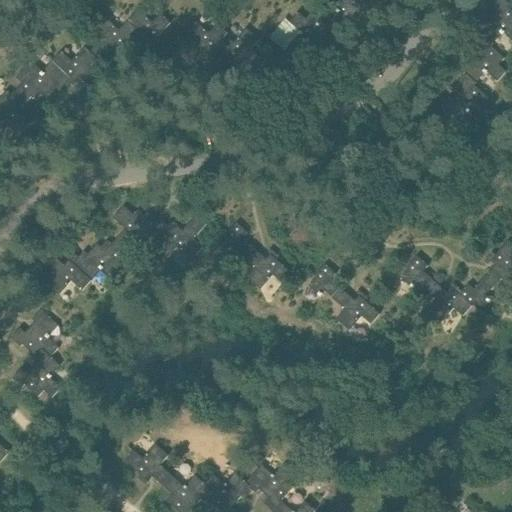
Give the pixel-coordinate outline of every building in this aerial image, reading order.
[(364,0),(364,1),(362,2),(359,0),(326,0),(338,10),(327,22),(338,32),(346,38),(355,28),(352,25),(360,15),(366,19),(374,9),(383,16),(391,6),(388,4),(391,0),(364,0)] [(511,40),(511,10),(509,7),(511,5),(505,0),(497,0),(492,6),(497,11),(487,22),(484,19),(475,29),(483,36),(494,46),(504,34),(511,40)] [(139,9),(127,22),(136,31),(123,45),(127,48),(133,53),(143,42),(147,38),(152,42),(149,45),(152,49),(161,39),(157,37),(170,22),(161,14),(153,22),(139,9)] [(338,32),(327,22),(326,24),(312,12),(306,19),(298,12),(289,22),(302,33),(291,44),(295,47),(295,48),(309,60),(318,50),(315,47),(324,37),(330,41),(338,32)] [(90,52),(97,60),(99,62),(110,50),(113,46),(118,50),(115,54),(119,57),(127,48),(123,45),(136,31),(127,22),(119,30),(105,17),(93,30),(102,38),(90,52)] [(217,46),(226,36),(228,33),(218,24),(210,33),(196,21),(184,34),(194,42),(181,57),(192,66),(202,54),(201,54),(205,49),(210,54),(209,55),(213,58),(220,49),(217,46)] [(234,43),(226,36),(217,46),(220,49),(231,58),(228,61),(238,70),(241,66),(237,63),(242,58),(246,62),(257,72),(266,62),(252,49),(260,40),(247,28),(234,43)] [(492,47),(494,46),(483,36),(475,46),(480,50),(471,61),(467,58),(458,68),(466,76),(477,85),(487,73),(499,83),(508,73),(500,66),(506,59),(492,47)] [(62,51),(53,61),(70,78),(64,84),(65,85),(70,89),(76,82),(75,81),(79,77),(83,80),(83,81),(94,91),(104,81),(90,68),(97,60),(90,52),(85,47),(72,61),(62,51)] [(59,85),(62,88),(65,85),(64,84),(70,78),(53,61),(43,72),(32,61),(16,78),(23,84),(12,95),(11,96),(23,107),(32,97),(36,101),(42,95),(46,98),(59,85)] [(475,87),(477,85),(466,76),(458,85),(463,90),(454,101),(451,98),(442,108),(460,124),(470,112),(482,123),(491,112),(483,105),(489,99),(475,87)] [(0,98),(0,126),(5,131),(10,127),(19,136),(30,124),(18,112),(23,107),(11,96),(12,95),(7,91),(0,98)] [(147,239),(158,249),(174,231),(168,225),(164,221),(162,224),(149,212),(145,216),(138,210),(134,215),(124,206),(114,217),(126,229),(120,235),(132,246),(137,251),(147,239)] [(173,220),(168,225),(174,231),(158,249),(168,258),(178,247),(192,260),(204,247),(194,239),(207,225),(197,216),(183,230),(179,227),(180,226),(173,220)] [(242,254),(250,245),(242,238),(247,232),(236,222),(225,233),(227,235),(219,244),(231,255),(236,249),(242,254)] [(122,258),(132,246),(120,235),(112,244),(108,240),(102,247),(98,243),(86,257),(83,254),(79,258),(73,265),(91,282),(102,270),(113,280),(128,264),(122,258)] [(482,282),(492,291),(505,277),(511,283),(511,259),(511,258),(511,243),(509,241),(498,253),(495,250),(485,262),(488,266),(491,262),(496,266),(482,282)] [(266,259),(250,245),(242,254),(241,255),(255,268),(247,277),(260,289),(273,275),(282,283),(291,273),(279,262),(282,259),(270,248),(267,252),(270,255),(266,259)] [(83,291),(91,282),(73,265),(79,258),(75,253),(68,260),(70,261),(65,266),(61,262),(50,251),(41,262),(55,274),(46,284),(59,295),(72,281),(83,291)] [(423,290),(432,281),(423,274),(428,268),(417,258),(407,270),(408,271),(400,280),(413,291),(417,285),(423,290)] [(330,297),(339,288),(331,281),(335,275),(324,265),(314,277),(316,278),(308,287),(320,298),(325,292),(330,297)] [(473,308),(472,306),(471,307),(459,297),(463,293),(452,283),(448,287),(452,290),(448,295),(432,281),(423,290),(423,291),(437,304),(429,313),(442,325),(455,310),(464,318),(473,308)] [(486,297),(492,291),(482,282),(475,290),(469,286),(463,293),(459,297),(471,307),(472,306),(481,313),(492,301),(486,297)] [(339,288),(330,297),(330,298),(344,311),(336,320),(349,332),(362,317),(371,325),(380,315),(368,304),(371,301),(359,291),(355,294),(359,297),(355,302),(339,288)] [(23,345),(36,357),(37,357),(43,351),(51,358),(51,357),(60,348),(49,338),(60,326),(42,309),(33,319),(36,322),(26,333),(21,328),(11,338),(21,347),(23,345)] [(61,366),(51,357),(51,358),(43,351),(37,357),(36,357),(33,360),(37,363),(27,373),(22,368),(13,378),(23,388),(25,385),(38,398),(44,391),(52,398),(61,388),(50,378),(61,366)] [(0,461),(2,463),(11,453),(0,442),(0,461)] [(164,488),(173,478),(159,466),(168,457),(155,445),(142,460),(131,450),(122,460),(140,476),(134,483),(140,488),(146,481),(145,480),(149,475),(164,488)] [(262,466),(247,483),(246,484),(253,491),(256,493),(259,490),(270,499),(265,505),(273,511),(275,511),(284,503),(282,501),(294,487),(288,482),(295,474),(284,465),(274,476),(262,466)] [(246,484),(247,483),(235,474),(225,486),(213,475),(205,485),(204,486),(212,493),(206,499),(207,500),(220,511),(219,511),(236,511),(232,508),(241,497),(245,500),(253,491),(246,484)] [(204,503),(207,500),(206,499),(212,493),(204,486),(205,485),(195,476),(184,488),(173,478),(164,488),(172,495),(166,502),(177,511),(193,511),(192,511),(201,500),(204,503)] [(314,511),(316,511),(306,502),(296,511),(294,511),(284,503),(275,511),(314,511)]
